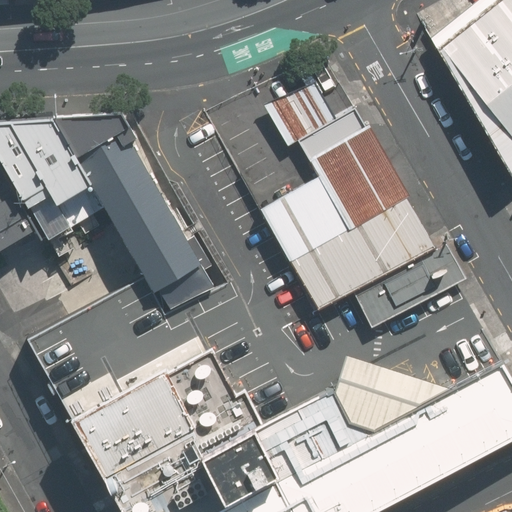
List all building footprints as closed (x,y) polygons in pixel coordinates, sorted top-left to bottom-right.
[(511,170),(511,0),(500,0),(442,48),(510,171),(511,170)] [(436,247),(340,66),(267,104),(289,144),(301,137),(318,168),(256,200),(315,311),(353,290),(436,247)] [(206,260),(122,116),(56,118),(92,181),(154,290),(206,260)] [(0,122),(0,153),(28,206),(51,193),(55,200),(92,181),(56,118),(0,122)] [(25,207),(0,164),(0,247),(36,227),(25,207)] [(436,247),(353,290),(372,327),(456,284),(436,247)] [(75,415),(125,511),(353,511),(412,482),(511,428),(511,380),(500,358),(352,435),(330,393),(254,432),(208,345),(75,415)]
